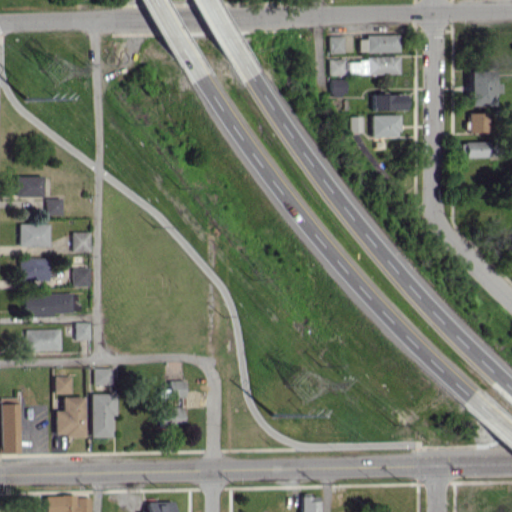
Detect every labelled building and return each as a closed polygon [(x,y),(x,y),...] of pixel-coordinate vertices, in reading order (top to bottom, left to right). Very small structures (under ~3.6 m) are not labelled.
[(346,35),(331,35),(331,52),(346,52),(346,35)] [(360,35),(361,51),(400,51),(400,35),(360,35)] [(401,57),(350,58),(350,74),(401,73),(401,57)] [(331,59),(331,74),(347,74),(347,59),(331,59)] [(470,105),(494,105),(494,92),(500,92),(500,82),(495,82),(495,70),(470,70),(470,105)] [(347,78),(333,78),(333,96),(348,96),(347,78)] [(407,109),(407,93),(374,94),(374,110),(407,109)] [(470,112),(471,132),(489,131),(488,112),(470,112)] [(373,115),(374,137),(402,136),(401,113),(373,115)] [(364,132),(364,116),(351,116),(351,132),(364,132)] [(492,156),(491,141),(461,141),(462,157),(492,156)] [(17,196),(44,196),(43,175),(17,176),(17,196)] [(63,214),(63,197),(47,197),(47,214),(63,214)] [(19,245),(50,245),(50,223),(19,223),(19,245)] [(91,231),(73,231),(74,251),(91,251),(91,231)] [(50,280),(50,257),(20,257),(20,280),(50,280)] [(92,267),(74,267),(74,285),(92,285),(92,267)] [(24,293),(24,316),(54,316),(54,312),(77,312),(77,292),(24,293)] [(76,322),(76,338),(92,338),(91,321),(76,322)] [(26,330),(26,350),(61,349),(61,329),(26,330)] [(94,367),(94,384),(114,384),(114,366),(94,367)] [(71,375),(55,376),(55,392),(72,392),(71,375)] [(187,397),(187,380),(171,379),(171,388),(164,388),(164,397),(187,397)] [(91,436),(112,436),(112,415),(116,415),(116,393),(91,393),(91,436)] [(54,410),(54,436),(85,435),(85,396),(62,396),(62,410),(54,410)] [(19,452),(18,403),(0,403),(0,437),(0,453),(19,452)] [(161,406),(161,424),(185,424),(185,406),(161,406)] [(44,496),(44,511),(90,511),(90,495),(44,496)] [(320,511),(320,495),(302,496),(301,511),(320,511)] [(173,511),(174,501),(147,501),(147,511),(139,511),(173,511)]
